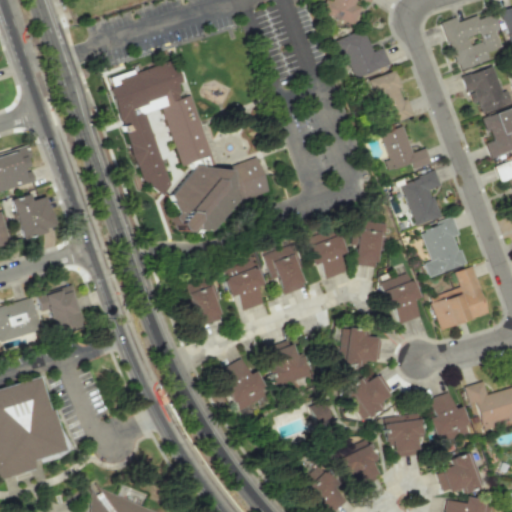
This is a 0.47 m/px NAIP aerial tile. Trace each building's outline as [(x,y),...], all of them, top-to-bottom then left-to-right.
[(367,0),(320,0),(316,13),(325,16),(323,20),(350,29),(359,2),(366,4),(367,0)] [(511,6),(496,10),(506,45),(511,43),(511,6)] [(485,60),(483,52),(498,47),(488,14),(474,19),(473,15),(453,21),(452,17),(438,21),(454,70),(485,60)] [(386,65),(380,47),(368,51),(361,30),(330,41),(336,60),(343,57),(350,77),(386,65)] [(253,158),(265,191),(236,202),(211,230),(191,228),(188,232),(174,229),(167,217),(170,206),(167,193),(184,175),(158,104),(162,103),(160,98),(142,105),(131,73),(166,60),(179,97),(189,94),(214,167),(221,169),(253,158)] [(498,91),(489,65),(458,75),(467,103),(473,101),(477,113),(507,103),(503,89),(498,91)] [(366,78),(381,124),(409,116),(404,98),(399,99),(395,87),(397,86),(392,70),(366,78)] [(487,157),(511,148),(511,124),(510,119),(511,118),(511,106),(479,116),(487,140),(482,142),(487,157)] [(427,163),(422,147),(407,152),(400,126),(377,133),(384,159),(381,160),(384,170),(408,163),(409,168),(427,163)] [(0,189),(32,182),(24,148),(0,153),(0,189)] [(411,225),(436,218),(427,189),(436,185),(432,171),(398,182),(411,225)] [(42,195),(27,200),(25,194),(7,199),(18,239),(43,232),(42,228),(50,226),(42,195)] [(461,264),(451,235),(455,234),(449,218),(416,229),(427,260),(420,263),(425,276),(461,264)] [(350,264),(373,266),(375,232),(382,233),(383,222),(349,220),(348,245),(351,245),(350,264)] [(341,253),(335,229),(300,238),(307,265),(316,262),(320,278),(341,272),(336,254),(341,253)] [(259,254),(267,279),(273,277),(279,294),(300,287),(287,245),(259,254)] [(259,303),(253,286),(258,284),(248,258),(217,269),(226,296),(233,294),(239,310),(259,303)] [(435,329),(484,313),(468,265),(450,271),(457,290),(426,300),(435,329)] [(375,282),(382,311),(389,309),(393,323),(415,317),(410,298),(413,297),(406,273),(375,282)] [(194,322),(217,314),(205,281),(182,289),(194,322)] [(79,326),(70,286),(32,295),(36,311),(44,310),(46,320),(50,319),(53,332),(79,326)] [(0,304),(0,339),(37,330),(29,297),(0,304)] [(372,336),(360,335),(361,328),(339,326),(335,365),(357,367),(357,359),(370,361),(372,336)] [(306,376),(300,354),(291,356),(286,340),(260,347),(271,386),(306,376)] [(263,396),(251,370),(245,373),(238,359),(214,369),(232,410),(263,396)] [(357,419),(379,409),(375,401),(384,397),(372,372),(342,386),(357,419)] [(0,475),(31,466),(29,457),(36,455),(38,462),(72,448),(53,418),(50,408),(43,407),(35,373),(0,383),(0,475)] [(511,417),(511,395),(509,386),(483,393),(479,381),(460,386),(465,404),(471,402),(479,430),(490,427),(490,423),(511,417)] [(312,426),(327,421),(321,401),(306,406),(312,426)] [(379,417),(381,441),(388,440),(390,457),(413,455),(411,437),(418,436),(415,414),(379,417)] [(374,475),(368,461),(372,459),(364,438),(331,451),(345,486),(374,475)] [(431,466),(440,493),(458,487),(459,492),(474,487),(464,455),(431,466)] [(328,511),(340,499),(316,478),(302,494),(322,511),(328,511)] [(85,511),(157,511),(91,482),(85,485),(85,511)] [(443,499),(440,511),(485,511),(487,502),(462,497),(461,503),(443,499)]
